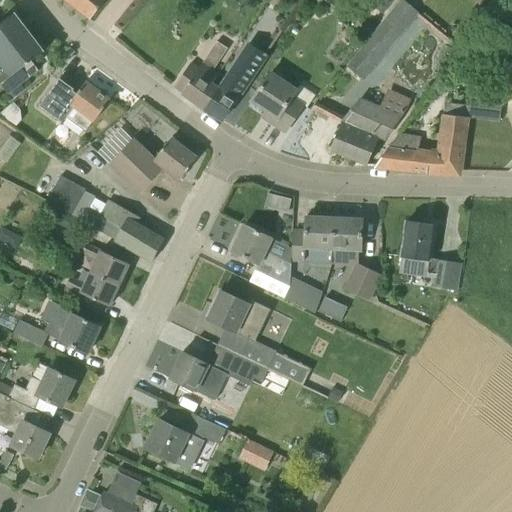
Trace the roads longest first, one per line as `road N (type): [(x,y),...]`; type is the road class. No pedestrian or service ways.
road 1 (residential): [(50,511),(231,150)]
road 2 (unclassified): [(511,188),(321,183),(231,150)]
road 3 (residential): [(231,150),(34,0)]
